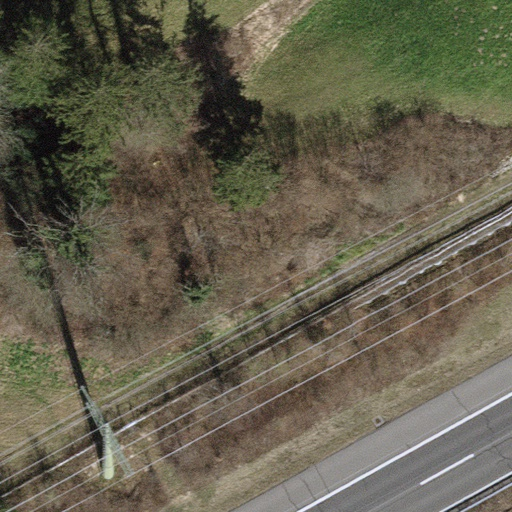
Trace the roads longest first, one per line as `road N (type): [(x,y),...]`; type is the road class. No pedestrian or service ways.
road 1 (track): [(0,488),(511,199)]
road 2 (motorway): [(511,432),(368,511)]
